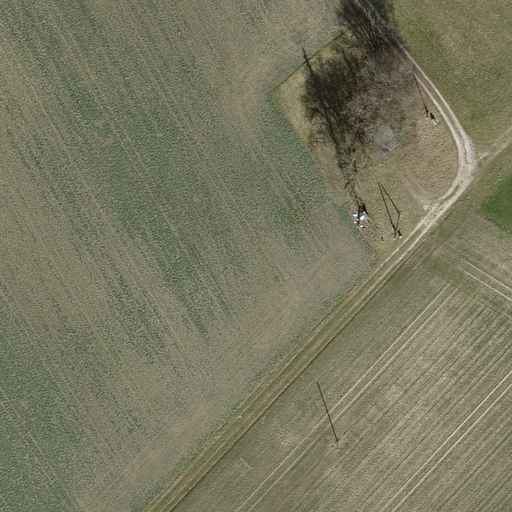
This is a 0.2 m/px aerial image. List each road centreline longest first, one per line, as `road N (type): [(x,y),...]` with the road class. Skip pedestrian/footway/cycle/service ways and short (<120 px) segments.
road 1 (track): [(158,511),(466,178)]
road 2 (track): [(466,178),(470,149),(432,79),(371,0)]
